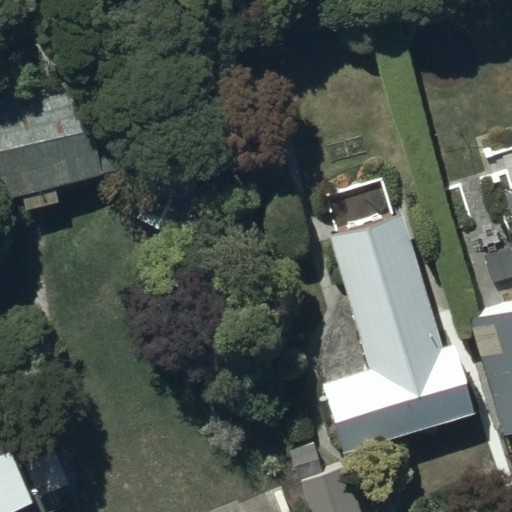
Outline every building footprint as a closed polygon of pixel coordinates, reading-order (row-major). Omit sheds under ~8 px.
[(0,81),(0,184),(84,165),(62,68),(0,81)] [(511,172),(500,176),(511,222),(511,293),(467,305),(497,421),(511,417),(511,172)] [(428,344),(389,211),(331,228),(369,361),(312,378),(329,436),(461,398),(444,340),(428,344)] [(0,511),(42,511),(36,495),(69,482),(26,377),(0,387),(0,511)] [(287,450),(297,478),(307,511),(358,511),(342,461),(320,468),(312,441),(287,450)]
